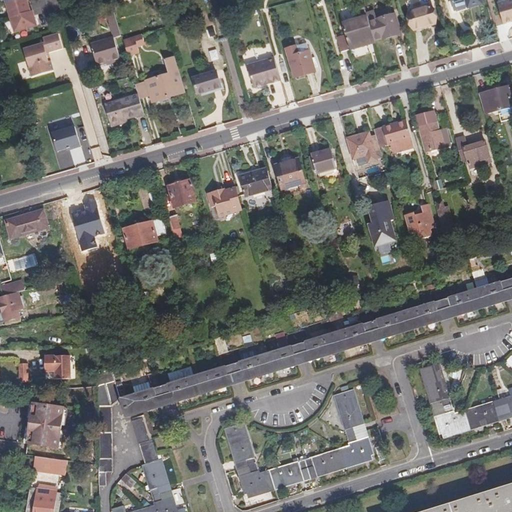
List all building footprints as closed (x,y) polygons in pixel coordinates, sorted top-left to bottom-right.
[(5,0),(15,33),(37,27),(33,11),(31,12),(27,0),(5,0)] [(366,13),(365,11),(362,0),(354,0),(359,15),(366,13)] [(511,0),(509,0),(497,4),(504,25),(511,22),(511,0)] [(435,24),(429,5),(408,11),(413,30),(435,24)] [(368,20),(377,17),(375,9),(365,11),(366,13),(367,17),(368,20)] [(368,20),(373,39),(382,36),(383,37),(400,32),(394,12),(377,17),(368,20)] [(367,45),(374,43),(373,39),(368,20),(367,17),(360,19),(367,45)] [(342,24),(350,50),(367,45),(360,19),(342,24)] [(215,33),(213,26),(206,28),(208,35),(215,33)] [(27,48),(36,75),(53,70),(50,61),(48,61),(46,53),(48,52),(62,48),(58,34),(47,37),(48,42),(27,48)] [(341,52),(348,49),(344,34),(336,36),(341,52)] [(141,35),(122,41),(125,53),(138,49),(145,47),(141,35)] [(96,67),(106,64),(119,60),(113,40),(90,47),(96,67)] [(314,71),(306,43),(285,49),(294,78),(314,71)] [(138,49),(125,53),(127,59),(139,55),(138,49)] [(273,83),(281,80),(274,58),(248,66),(254,88),(265,85),(265,83),(272,81),(273,83)] [(169,75),(145,82),(149,94),(151,102),(184,92),(175,63),(166,65),(169,75)] [(221,86),(216,70),(193,77),(198,93),(221,86)] [(145,82),(135,85),(138,95),(138,97),(149,94),(145,82)] [(480,95),(486,115),(511,107),(511,98),(508,86),(480,95)] [(135,118),(144,116),(138,97),(138,95),(103,106),(110,128),(120,125),(120,121),(135,117),(135,118)] [(10,119),(19,117),(16,106),(6,109),(10,119)] [(435,113),(416,118),(424,144),(431,141),(434,151),(453,145),(448,129),(441,131),(435,113)] [(416,147),(408,122),(395,126),(394,124),(383,127),(389,146),(393,145),(395,153),(416,147)] [(80,146),(74,126),(52,133),(57,151),(66,148),(72,146),(73,148),(80,146)] [(383,127),(376,130),(376,132),(381,147),(381,148),(389,146),(383,127)] [(374,149),(370,134),(369,130),(348,136),(352,149),(349,150),(351,157),(357,155),(359,162),(377,157),(374,149)] [(381,147),(376,132),(370,134),(374,149),(381,147)] [(465,137),(457,139),(464,161),(469,159),(472,166),(493,160),(488,142),(468,147),(465,137)] [(431,141),(424,144),(427,153),(434,151),(431,141)] [(337,167),(332,149),(314,154),(320,172),(337,167)] [(305,177),(299,158),(276,165),(283,185),(305,177)] [(273,187),(267,167),(240,176),(246,195),(273,187)] [(196,202),(191,180),(168,186),(174,207),(196,202)] [(242,205),(237,186),(226,190),(220,191),(220,189),(209,192),(213,206),(217,205),(221,216),(236,212),(235,207),(242,205)] [(390,201),(369,207),(373,223),(369,225),(372,236),(375,247),(398,241),(392,221),(395,220),(390,201)] [(441,210),(438,211),(443,232),(456,228),(450,206),(446,207),(445,202),(439,204),(441,210)] [(433,231),(439,230),(432,206),(423,209),(425,214),(426,216),(418,218),(418,216),(408,219),(414,237),(420,236),(422,242),(435,238),(433,231)] [(48,227),(43,210),(6,221),(11,238),(48,227)] [(170,216),(176,238),(183,235),(177,214),(170,216)] [(166,231),(161,217),(125,229),(131,250),(159,241),(157,234),(166,231)] [(290,243),(295,261),(302,259),(296,242),(290,243)] [(383,266),(394,264),(389,247),(379,249),(383,266)] [(124,258),(126,264),(134,262),(132,256),(124,258)] [(472,283),(468,270),(459,273),(463,286),(472,283)] [(511,288),(511,279),(502,283),(504,291),(511,288)] [(3,298),(18,293),(24,292),(22,283),(8,287),(8,289),(1,291),(3,298)] [(503,300),(511,297),(511,288),(504,291),(502,283),(498,284),(503,300)] [(457,314),(503,300),(498,284),(452,298),(457,314)] [(148,290),(140,292),(143,303),(151,301),(148,290)] [(3,298),(0,298),(0,305),(4,321),(20,317),(18,310),(22,308),(18,293),(3,298)] [(68,317),(78,315),(78,313),(70,316),(67,305),(74,303),(72,295),(62,298),(68,317)] [(303,297),(294,300),(297,311),(306,309),(303,297)] [(437,320),(457,314),(452,298),(448,299),(450,307),(438,311),(436,302),(432,304),(437,320)] [(450,307),(448,299),(436,302),(438,311),(450,307)] [(70,316),(78,313),(74,303),(67,305),(70,316)] [(380,320),(385,336),(437,320),(432,304),(380,320)] [(329,314),(331,323),(344,318),(342,310),(329,314)] [(361,326),(366,342),(385,336),(380,320),(375,321),(378,330),(367,333),(364,325),(361,326)] [(378,330),(375,321),(364,325),(367,333),(378,330)] [(309,341),(314,358),(366,342),(361,326),(331,335),(329,328),(306,335),(309,341)] [(243,362),(248,378),(294,364),(288,348),(284,333),(280,333),(282,338),(277,339),(280,350),(243,362)] [(288,348),(294,364),(314,358),(309,341),(305,343),(307,351),(295,354),(293,346),(288,348)] [(305,343),(293,346),(295,354),(307,351),(305,343)] [(71,357),(48,357),(48,373),(58,373),(58,380),(73,380),(73,365),(72,365),(71,357)] [(223,368),(228,384),(248,378),(243,362),(239,363),(241,371),(230,374),(227,366),(223,368)] [(239,363),(227,366),(230,374),(241,371),(239,363)] [(422,369),(432,400),(449,395),(439,364),(422,369)] [(29,365),(20,365),(20,384),(30,384),(29,365)] [(97,380),(97,387),(98,464),(99,487),(107,487),(106,465),(113,465),(112,406),(119,400),(124,415),(157,405),(152,389),(151,389),(149,383),(132,388),(134,395),(127,397),(117,367),(95,373),(97,380)] [(171,383),(176,400),(228,384),(223,368),(193,377),(191,368),(168,374),(171,383)] [(152,389),(157,405),(176,400),(171,383),(168,384),(170,392),(158,396),(156,388),(152,389)] [(168,384),(156,388),(158,396),(170,392),(168,384)] [(345,427),(362,422),(352,391),(335,396),(345,427)] [(432,400),(438,420),(455,415),(453,411),(445,413),(441,402),(450,399),(449,395),(432,400)] [(508,407),(502,409),(505,417),(511,414),(511,407),(509,398),(506,399),(508,407)] [(445,413),(453,411),(450,399),(441,402),(445,413)] [(506,399),(494,403),(496,411),(502,409),(508,407),(506,399)] [(490,404),(495,420),(505,417),(502,409),(496,411),(494,403),(490,404)] [(58,449),(65,409),(34,404),(27,444),(58,449)] [(492,421),(495,420),(490,404),(455,415),(438,420),(443,436),(484,423),(486,430),(494,427),(492,421)] [(148,486),(165,481),(144,415),(131,419),(146,465),(142,466),(148,486)] [(351,446),(367,441),(362,422),(345,427),(346,431),(355,428),(358,440),(350,443),(351,446)] [(228,428),(238,459),(252,454),(254,454),(245,423),(228,428)] [(346,431),(350,443),(358,440),(355,428),(346,431)] [(308,468),(311,476),(372,457),(367,441),(351,446),(308,459),(306,460),(300,462),(303,470),(308,468)] [(389,459),(385,447),(376,449),(380,462),(389,459)] [(238,469),(241,469),(249,466),(251,472),(259,469),(255,458),(253,458),(252,454),(238,459),(239,463),(236,464),(238,469)] [(60,459),(36,456),(34,470),(58,473),(60,459)] [(304,478),(311,476),(308,468),(303,470),(300,462),(296,463),(301,479),(304,478)] [(270,489),(301,479),(296,463),(295,463),(260,474),(244,479),(249,495),(245,496),(248,505),(273,498),(270,489)] [(241,469),(244,479),(260,474),(259,469),(251,472),(249,466),(241,469)] [(511,511),(511,473),(388,511),(511,511)] [(130,488),(135,482),(125,475),(120,480),(130,488)] [(313,483),(311,476),(304,478),(306,485),(313,483)] [(153,501),(154,506),(171,500),(165,481),(148,486),(149,490),(157,487),(160,499),(153,501)] [(32,485),(28,506),(34,507),(37,486),(32,485)] [(33,511),(53,511),(56,489),(37,486),(34,507),(33,511)] [(149,490),(153,501),(160,499),(157,487),(149,490)] [(120,499),(124,495),(118,489),(114,494),(120,499)] [(174,511),(171,500),(154,506),(135,511),(174,511)]
